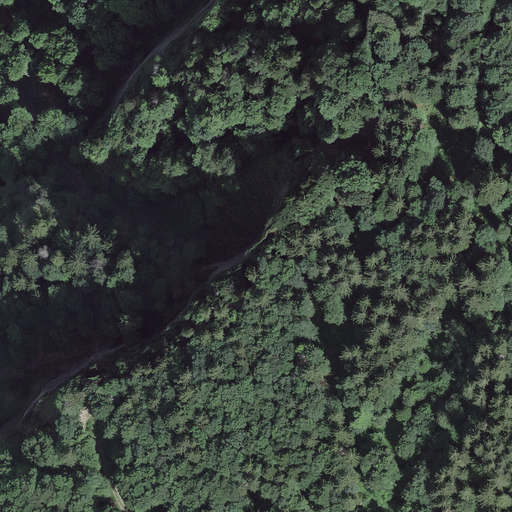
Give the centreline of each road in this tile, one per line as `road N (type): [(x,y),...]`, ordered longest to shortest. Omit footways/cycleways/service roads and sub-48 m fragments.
road 1 (track): [(506,0),(474,148),(441,195),(374,250),(327,414),(318,511)]
road 2 (track): [(127,511),(91,412),(81,429),(77,511)]
